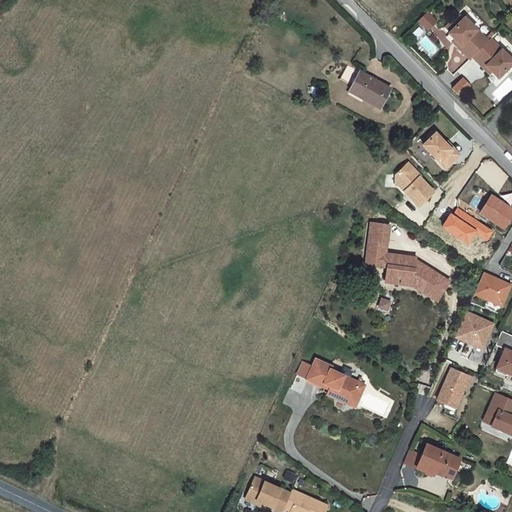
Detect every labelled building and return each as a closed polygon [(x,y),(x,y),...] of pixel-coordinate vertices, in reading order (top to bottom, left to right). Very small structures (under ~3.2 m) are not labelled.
[(418,21),(429,32),(438,21),(428,11),(418,21)] [(416,32),(409,39),(418,48),(425,41),(416,32)] [(454,37),(449,32),(435,45),(440,50),(454,37)] [(479,59),(456,35),(454,37),(440,50),(439,52),(445,58),(450,64),(448,66),(459,78),(461,76),(479,59)] [(479,59),(461,76),(473,88),(475,85),(481,91),(487,98),(504,80),(481,56),(479,59)] [(450,64),(445,58),(442,61),(448,66),(450,64)] [(364,120),(375,102),(336,79),(329,91),(339,98),(336,102),(364,120)] [(475,85),(473,88),(478,94),(481,91),(475,85)] [(447,120),(458,110),(452,103),(441,112),(447,120)] [(434,175),(447,160),(440,154),(438,155),(432,150),(421,141),(409,154),(434,175)] [(408,185),(409,184),(395,173),(384,186),(384,196),(387,195),(391,195),(395,199),(394,201),(410,215),(424,199),(408,185)] [(479,204),(468,221),(492,237),(503,220),(479,204)] [(444,215),(440,222),(438,222),(430,234),(454,250),(461,239),(474,247),(479,238),(444,215)] [(361,228),(359,245),(378,247),(380,231),(361,228)] [(378,247),(359,245),(356,269),(377,272),(378,270),(375,266),(376,259),(378,247)] [(406,263),(376,259),(375,266),(378,270),(377,272),(375,286),(403,290),(427,305),(440,286),(415,271),(411,277),(405,274),(406,265),(406,263)] [(415,271),(406,265),(405,274),(411,277),(415,271)] [(489,312),(499,292),(472,280),(462,300),(489,312)] [(470,354),(482,329),(455,316),(443,341),(470,354)] [(499,359),(505,345),(496,341),(489,355),(498,359),(488,381),(499,386),(501,383),(511,387),(511,365),(499,359)] [(499,359),(511,365),(511,363),(511,348),(505,345),(499,359)] [(304,366),(295,385),(311,393),(313,389),(319,392),(317,395),(315,400),(326,405),(329,399),(341,405),(349,390),(319,376),(320,373),(304,366)] [(449,415),(464,384),(446,375),(431,407),(449,415)] [(329,399),(326,405),(343,413),(353,392),(349,390),(341,405),(329,399)] [(505,427),(511,413),(489,402),(478,423),(486,427),(482,434),(501,444),(506,434),(505,431),(507,428),(505,427)] [(449,476),(455,464),(424,448),(417,460),(412,471),(428,480),(430,477),(448,487),(453,479),(449,476)] [(412,471),(417,460),(406,454),(401,465),(412,471)] [(247,484),(238,503),(252,509),(258,511),(318,511),(283,496),(282,499),(247,484)] [(238,503),(237,506),(249,511),(250,511),(252,509),(238,503)]
